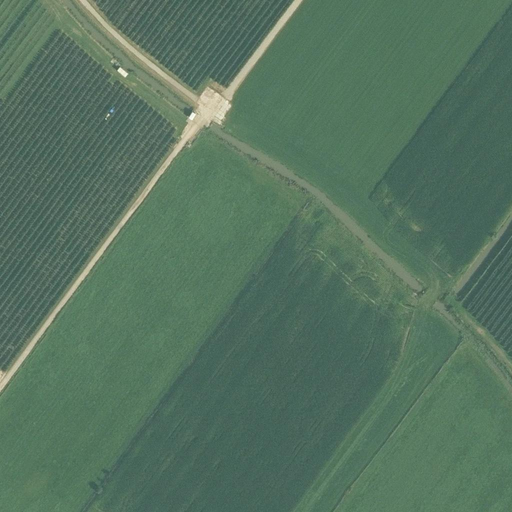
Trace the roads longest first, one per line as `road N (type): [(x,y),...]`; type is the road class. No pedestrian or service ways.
road 1 (track): [(208,110),(335,193),(511,368)]
road 2 (track): [(194,127),(5,380),(0,376)]
road 3 (track): [(208,110),(194,127),(163,108),(47,0)]
road 4 (track): [(81,0),(208,110)]
road 5 (track): [(300,0),(225,100),(208,110)]
